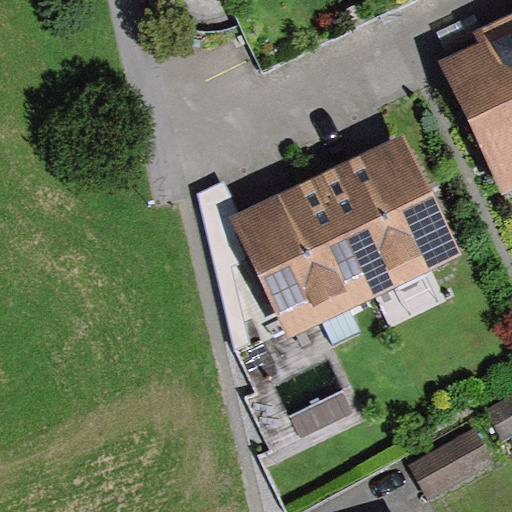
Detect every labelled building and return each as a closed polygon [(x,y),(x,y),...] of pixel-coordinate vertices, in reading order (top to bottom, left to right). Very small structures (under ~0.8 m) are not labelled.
[(457,70),(507,174),(511,171),(511,32),(490,42),(495,52),(457,70)] [(369,291),(446,253),(398,154),(321,191),(369,291)] [(230,338),(234,353),(253,343),(233,264),(242,260),(232,236),(244,228),(223,184),(196,197),(230,338)] [(317,316),(332,347),(360,333),(345,302),(369,291),(321,191),(244,228),(292,328),(317,316)] [(428,497),(490,463),(474,435),(413,469),(428,497)]
